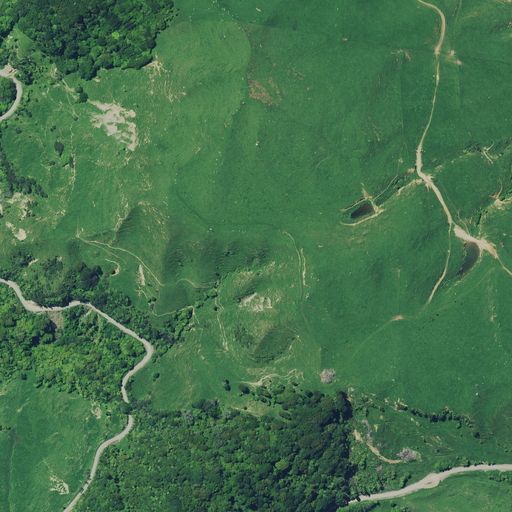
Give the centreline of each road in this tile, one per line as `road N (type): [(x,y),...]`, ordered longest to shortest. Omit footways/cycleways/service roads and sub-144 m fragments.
road 1 (unclassified): [(63,511),(103,443),(127,427),(122,382),(148,345),(92,305),(30,308),(0,279)]
road 2 (unclassified): [(310,511),(474,466),(511,468)]
